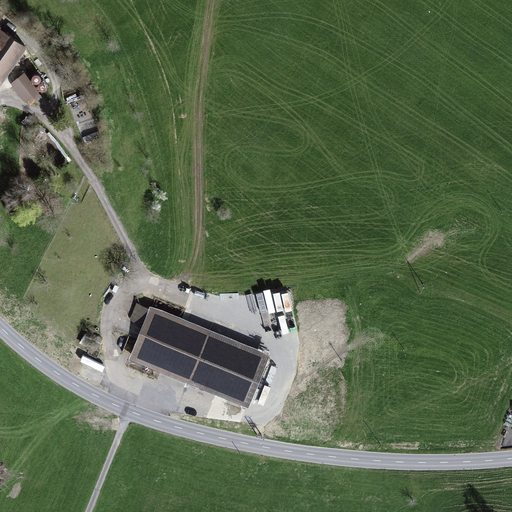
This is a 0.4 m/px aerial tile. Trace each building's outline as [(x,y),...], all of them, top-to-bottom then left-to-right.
[(0,82),(25,46),(0,28),(0,82)] [(24,73),(13,82),(27,100),(38,91),(24,73)] [(259,292),(266,332),(275,330),(272,315),(279,313),(282,328),(296,325),(292,301),(284,303),(281,288),(259,292)] [(267,356),(151,309),(144,326),(139,339),(132,356),(248,403),(267,356)] [(139,339),(144,326),(135,323),(130,335),(139,339)]
